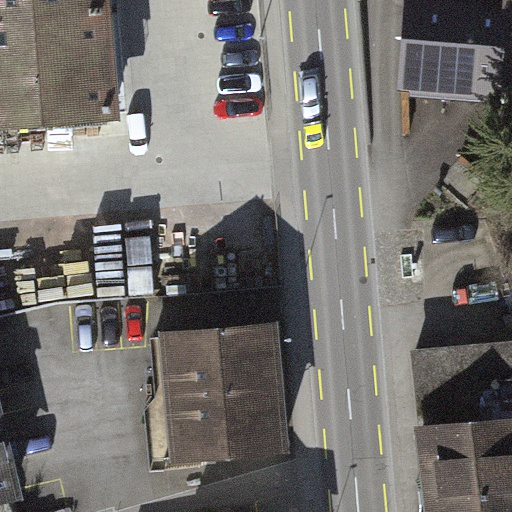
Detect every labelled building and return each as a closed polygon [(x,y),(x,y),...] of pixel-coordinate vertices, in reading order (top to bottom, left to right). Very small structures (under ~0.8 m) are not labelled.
[(0,0),(0,131),(112,123),(102,0),(0,0)] [(511,0),(413,0),(410,79),(511,84),(511,0)] [(272,321),(171,329),(180,453),(281,446),(272,321)] [(511,511),(511,342),(420,351),(435,511),(511,511)] [(0,497),(17,494),(0,425),(0,497)]
